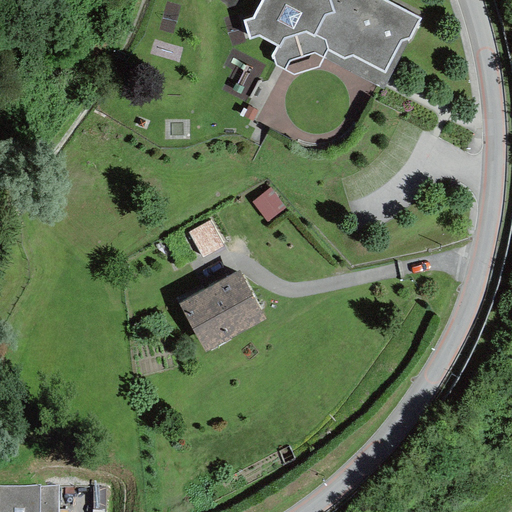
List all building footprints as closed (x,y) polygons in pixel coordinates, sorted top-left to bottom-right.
[(261,0),(252,17),(244,20),(249,37),(258,35),(277,45),(278,46),(283,37),(304,31),(313,35),(313,34),(324,40),(327,49),(343,58),(351,55),(384,72),(400,40),(409,38),(419,18),(384,0),(261,0)] [(304,31),(283,37),(278,46),(277,45),(271,57),(275,65),(284,70),(289,61),(313,53),(323,58),(327,49),(324,40),(313,34),(313,35),(304,31)] [(253,197),(269,215),(286,200),(271,182),(253,197)] [(213,213),(190,225),(203,249),(226,237),(213,213)] [(265,320),(238,270),(179,302),(203,352),(265,320)] [(59,511),(60,481),(0,480),(0,511),(59,511)]
